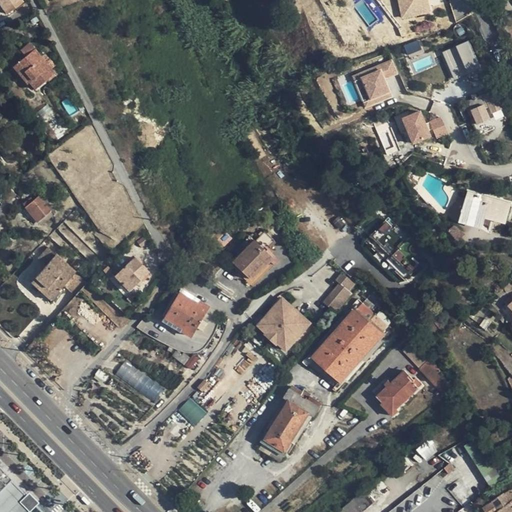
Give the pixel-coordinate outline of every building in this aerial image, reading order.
[(0,0),(0,4),(7,13),(23,2),(21,0),(0,0)] [(396,0),(400,18),(405,17),(401,0),(396,0)] [(401,0),(405,17),(427,12),(425,0),(423,0),(422,0),(401,0)] [(485,47),(472,19),(446,31),(446,32),(450,31),(462,58),(485,47)] [(25,56),(16,63),(12,67),(26,84),(29,82),(34,89),(54,73),(45,62),(41,56),(30,42),(20,50),(25,56)] [(12,57),(16,63),(25,56),(20,50),(12,57)] [(45,53),(41,56),(45,62),(49,59),(45,53)] [(392,60),(358,75),(363,85),(365,84),(374,105),(394,96),(387,78),(398,74),(392,60)] [(363,85),(358,75),(354,77),(367,108),(374,105),(365,84),(363,85)] [(477,123),(489,118),(485,107),(489,105),(492,113),(502,108),(494,90),(477,97),(476,93),(473,94),(475,98),(468,101),(477,123)] [(403,118),(409,116),(407,111),(394,117),(400,131),(407,128),(403,118)] [(420,111),(409,116),(403,118),(407,128),(413,143),(431,136),(420,111)] [(437,137),(448,133),(443,120),(440,117),(430,121),(437,137)] [(12,199),(16,194),(12,189),(7,194),(12,199)] [(510,204),(486,197),(468,192),(460,219),(472,222),(483,225),(483,224),(485,217),(492,219),(505,223),(510,204)] [(22,204),(25,208),(33,201),(30,197),(22,204)] [(38,223),(50,212),(38,197),(33,201),(25,208),(38,223)] [(53,215),(50,212),(38,223),(41,226),(53,215)] [(490,226),(492,219),(485,217),(483,224),(490,226)] [(390,219),(376,233),(415,274),(429,260),(422,252),(397,227),(390,219)] [(401,224),(397,227),(422,252),(425,249),(401,224)] [(457,241),(464,233),(457,226),(454,228),(452,226),(447,231),(457,241)] [(265,231),(255,240),(243,253),(234,261),(253,280),(269,263),(275,256),(267,248),(275,240),(265,231)] [(415,274),(376,233),(369,240),(379,250),(380,249),(399,269),(398,270),(408,280),(415,274)] [(141,247),(151,239),(146,234),(137,242),(141,247)] [(237,247),(243,253),(255,240),(249,234),(237,247)] [(37,260),(46,268),(56,257),(47,249),(37,260)] [(280,261),(275,256),(269,263),(274,268),(280,261)] [(56,257),(46,268),(36,278),(54,296),(61,289),(63,287),(74,298),(85,286),(56,257)] [(137,284),(141,280),(149,272),(136,258),(115,277),(128,292),(137,284)] [(348,293),(354,287),(341,275),(334,282),(338,285),(321,304),(333,315),(351,295),(348,293)] [(53,303),(57,298),(54,296),(36,278),(32,283),(53,303)] [(63,292),(61,289),(54,296),(57,298),(63,292)] [(210,307),(201,302),(200,305),(181,294),(166,318),(185,329),(183,332),(192,337),(197,328),(203,331),(208,323),(202,320),(210,307)] [(355,308),(315,355),(313,357),(341,381),(343,380),(344,378),(348,381),(381,342),(378,339),(381,337),(384,340),(393,330),(381,319),(380,320),(369,310),(369,309),(359,299),(352,306),(355,308)] [(308,325),(300,319),(294,327),(280,316),(287,308),(280,301),(256,329),(264,336),(266,334),(272,339),(277,343),(275,346),(284,353),(308,325)] [(450,321),(455,316),(444,306),(439,311),(450,321)] [(300,319),(287,308),(280,316),(294,327),(300,319)] [(486,330),(491,322),(485,317),(480,325),(486,330)] [(268,343),(272,339),(266,334),(264,336),(262,338),(268,343)] [(273,348),(275,346),(277,343),(272,339),(268,343),(273,348)] [(435,367),(424,352),(413,339),(401,350),(419,369),(425,363),(431,371),(435,367)] [(185,365),(190,358),(183,353),(181,356),(175,352),(173,354),(177,357),(176,358),(185,365)] [(346,383),(343,380),(341,381),(313,357),(315,355),(311,352),(302,362),(307,366),(310,363),(335,385),(333,389),(337,393),(346,383)] [(193,355),(190,358),(185,365),(191,369),(198,359),(193,355)] [(109,376),(115,381),(154,408),(167,389),(122,358),(109,376)] [(404,370),(391,383),(387,387),(377,396),(382,402),(386,398),(397,409),(422,384),(416,378),(414,380),(404,370)] [(106,384),(110,378),(103,373),(99,379),(106,384)] [(199,392),(206,384),(201,379),(194,388),(199,392)] [(140,423),(152,406),(115,381),(103,398),(140,423)] [(295,391),(297,387),(293,384),(290,389),(289,388),(283,398),(286,399),(289,401),(295,391)] [(303,391),(297,387),(295,391),(314,404),(317,400),(311,396),(312,394),(304,389),(303,391)] [(294,438),(301,425),(308,414),(314,404),(295,391),(289,401),(287,404),(279,417),(275,423),(271,429),(270,431),(268,430),(260,442),(268,447),(263,454),(274,460),(278,453),(284,457),(292,445),(290,444),(294,438)] [(178,410),(194,426),(207,413),(190,398),(178,410)] [(399,411),(397,409),(386,398),(382,402),(381,404),(393,416),(399,411)] [(322,403),(317,400),(314,404),(308,414),(313,417),(314,418),(320,407),(322,403)] [(282,401),(274,414),(279,417),(287,404),(284,402),(282,401)] [(279,417),(274,414),(270,421),(275,423),(279,417)] [(306,428),(313,417),(308,414),(301,425),(306,428)] [(306,428),(301,425),(294,438),(298,441),(306,428)] [(506,474),(493,453),(484,437),(468,447),(492,483),(506,474)] [(417,446),(423,458),(437,453),(431,440),(417,446)] [(44,511),(12,479),(0,466),(0,511),(44,511)] [(496,511),(497,511),(511,511),(511,488),(483,508),(485,511),(496,511)] [(362,511),(373,502),(364,491),(339,511),(362,511)]
